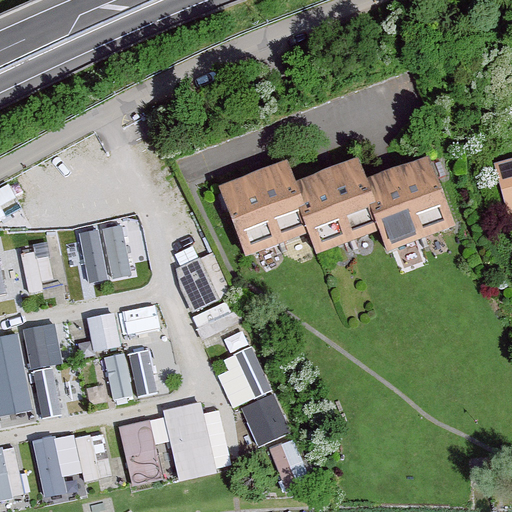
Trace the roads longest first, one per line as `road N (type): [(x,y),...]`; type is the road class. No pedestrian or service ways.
road 1 (residential): [(0,169),(139,96),(359,0)]
road 2 (motorway): [(0,84),(185,0)]
